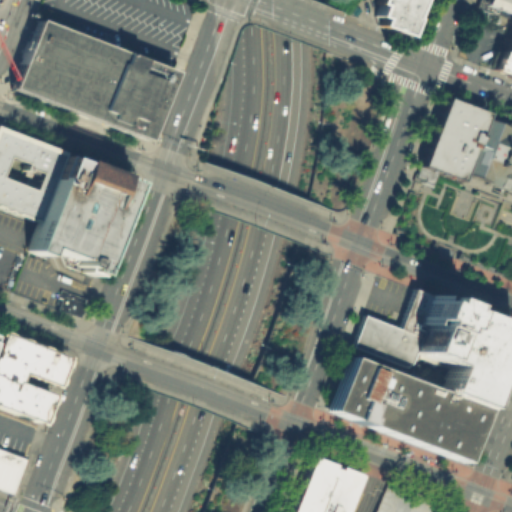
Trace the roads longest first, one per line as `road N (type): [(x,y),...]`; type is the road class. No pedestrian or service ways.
road 1 (motorway): [(158,511),(247,272),(283,99),(285,0)]
road 2 (motorway): [(250,28),(236,153),(217,232),(118,511)]
road 3 (secondary): [(448,0),(289,426)]
road 4 (tertiary): [(32,511),(161,167)]
road 5 (residential): [(270,418),(511,510)]
road 6 (residential): [(183,175),(0,106)]
road 7 (residential): [(511,299),(330,230)]
road 8 (residential): [(330,230),(183,175)]
road 9 (tertiary): [(161,167),(214,28)]
road 10 (residential): [(0,314),(134,366)]
road 11 (secondary): [(468,511),(511,395)]
